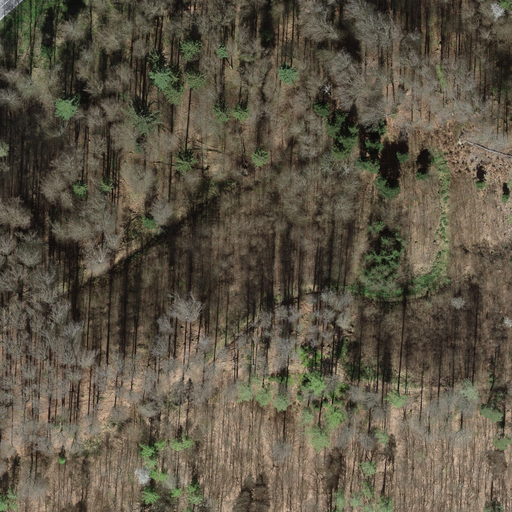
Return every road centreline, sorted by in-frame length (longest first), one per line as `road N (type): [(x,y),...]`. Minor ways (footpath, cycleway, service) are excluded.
road 1 (track): [(446,157),(446,265),(433,287),(390,297),(304,288),(265,309),(191,379),(186,408),(211,511)]
road 2 (track): [(511,388),(395,387),(289,368),(191,379)]
